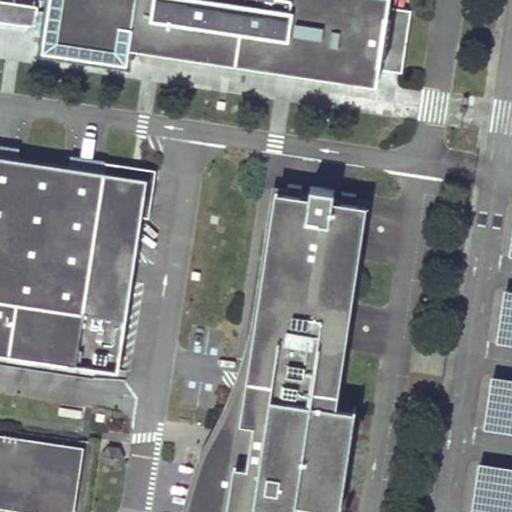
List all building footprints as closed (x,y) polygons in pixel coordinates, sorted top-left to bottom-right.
[(49,0),(48,9),(44,35),(42,47),(127,60),(130,46),(377,83),(379,68),(388,8),(389,0),(49,0)] [(26,32),(44,35),(48,9),(0,2),(0,20),(27,25),(26,32)] [(410,11),(388,8),(379,68),(401,72),(410,11)] [(146,178),(0,156),(0,352),(108,369),(117,370),(146,178)] [(286,193),(275,191),(241,421),(252,423),(250,434),(234,431),(230,453),(247,456),(245,467),(200,460),(192,511),(317,511),(322,481),(338,483),(346,435),(330,432),(365,205),(354,204),(356,194),(341,192),(340,201),(332,200),(333,190),(310,186),(309,197),(300,195),(301,186),(287,184),(286,193)] [(511,288),(505,287),(496,345),(511,347),(511,288)] [(108,369),(0,352),(0,361),(106,378),(108,369)] [(511,377),(491,375),(482,432),(511,436),(511,377)] [(62,448),(0,438),(0,507),(31,511),(68,511),(74,472),(59,470),(62,448)] [(511,511),(511,465),(480,461),(472,511),(511,511)]
